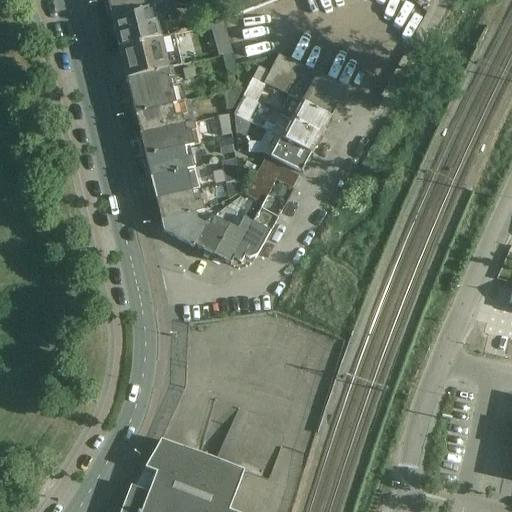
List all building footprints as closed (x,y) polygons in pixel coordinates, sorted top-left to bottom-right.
[(107,0),(108,4),(105,5),(107,16),(110,15),(113,25),(172,3),(178,0),(107,0)] [(215,0),(190,0),(193,8),(215,0)] [(230,0),(238,19),(271,7),(289,0),(230,0)] [(179,22),(172,3),(113,25),(119,50),(169,39),(166,26),(179,22)] [(199,30),(206,61),(222,57),(235,54),(227,23),(199,30)] [(181,67),(174,38),(169,39),(119,50),(126,80),(173,70),(181,67)] [(346,91),(318,76),(319,74),(281,53),(272,70),(261,65),(253,79),(267,86),(292,98),(331,119),(346,91)] [(239,73),(235,54),(222,57),(226,76),(239,73)] [(193,69),(177,73),(179,84),(196,79),(193,69)] [(177,87),(173,70),(126,80),(132,105),(129,106),(131,115),(134,114),(175,105),(186,103),(182,86),(177,87)] [(267,86),(253,79),(244,96),(257,104),(267,86)] [(212,97),(215,114),(232,110),(242,90),(212,97)] [(257,104),(244,96),(234,116),(248,123),(259,104),(257,104)] [(331,119),(292,98),(282,117),(292,123),(320,139),(326,129),(327,130),(332,122),(330,122),(331,119)] [(178,119),(175,105),(134,114),(134,116),(135,116),(135,118),(134,120),(135,126),(138,127),(140,137),(194,125),(192,116),(178,119)] [(248,123),(234,116),(236,135),(244,137),(250,124),(248,123)] [(219,138),(232,136),(229,117),(216,119),(219,138)] [(320,139),(292,123),(287,132),(277,126),(276,129),(267,124),(264,129),(268,132),(282,140),(311,156),(316,147),(318,148),(322,140),(320,139)] [(194,125),(140,137),(139,137),(144,158),(184,149),(195,147),(200,146),(197,133),(195,133),(194,125)] [(282,140),(268,132),(261,143),(249,143),(249,153),(263,153),(301,174),(306,165),(308,166),(312,159),(310,158),(311,156),(282,140)] [(187,161),(184,149),(144,158),(145,161),(142,162),(144,171),(147,170),(150,182),(151,182),(194,171),(192,160),(187,161)] [(298,178),(265,160),(248,189),(245,196),(255,201),(263,205),(275,182),(292,190),(298,178)] [(238,182),(235,161),(221,163),(225,185),(238,182)] [(199,191),(194,171),(151,182),(155,200),(190,193),(199,191)] [(240,195),(238,182),(225,185),(228,202),(240,195)] [(193,205),(190,193),(155,200),(156,204),(154,206),(156,212),(158,213),(160,222),(202,212),(200,203),(193,205)] [(208,222),(194,247),(203,252),(203,255),(208,258),(211,257),(212,257),(229,227),(234,220),(245,203),(241,199),(214,219),(208,222)] [(255,201),(248,214),(256,218),(260,211),(263,205),(255,201)] [(260,211),(256,218),(234,260),(241,264),(244,258),(249,261),(257,258),(277,221),(260,211)] [(207,212),(202,212),(160,222),(162,233),(193,250),(194,247),(208,222),(214,219),(207,212)] [(242,224),(234,220),(229,227),(212,257),(214,258),(214,261),(219,264),(222,263),(230,267),(234,260),(256,218),(248,214),(242,224)] [(124,511),(232,511),(230,511),(245,473),(161,442),(145,470),(157,475),(150,495),(145,493),(140,505),(129,500),(124,511)]
